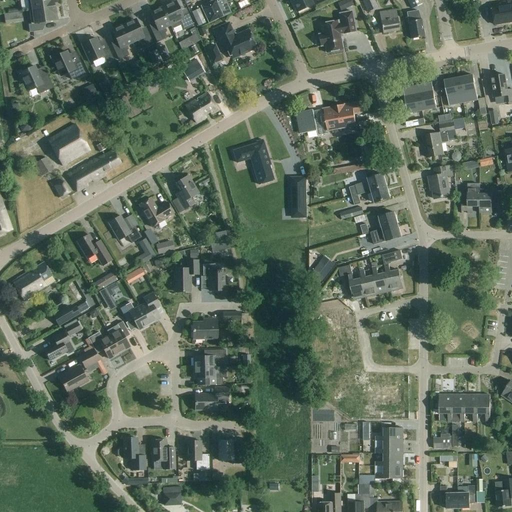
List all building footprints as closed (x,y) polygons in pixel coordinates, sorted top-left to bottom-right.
[(27,0),(29,11),(53,7),(52,0),(27,0)] [(168,5),(162,8),(170,25),(172,30),(181,26),(183,31),(194,26),(188,13),(182,16),(180,12),(176,2),(175,2),(174,0),(167,3),(168,5)] [(290,0),(296,13),(313,5),(310,0),(290,0)] [(342,12),(354,6),(351,0),(346,0),(338,4),(342,12)] [(362,0),(368,13),(378,9),(373,0),(362,0)] [(422,5),(419,0),(406,0),(412,10),(422,5)] [(210,23),(222,17),(215,1),(203,7),(210,23)] [(494,25),(511,22),(511,1),(491,5),(494,25)] [(323,14),(337,8),(336,4),(321,10),(323,14)] [(53,7),(29,11),(31,25),(28,25),(29,33),(42,31),(41,23),(56,21),(53,7)] [(170,25),(162,8),(150,14),(155,24),(157,28),(151,30),(157,43),(167,38),(165,33),(167,32),(165,28),(170,25)] [(396,18),(394,10),(381,13),(382,20),(381,20),(383,34),(399,30),(397,17),(396,18)] [(419,12),(418,12),(418,11),(406,13),(408,22),(407,22),(410,39),(424,37),(421,20),(419,12)] [(343,50),(340,38),(341,37),(343,34),(343,33),(355,31),(351,12),(339,14),(340,21),(320,25),(322,34),(318,35),(320,47),(324,46),(325,53),(343,50)] [(136,20),(124,26),(132,43),(137,41),(139,45),(141,44),(143,49),(153,45),(148,32),(142,34),(140,30),(136,20)] [(237,36),(234,35),(228,24),(213,31),(224,54),(229,51),(232,58),(239,55),(240,56),(256,48),(248,31),(246,32),(245,31),(241,33),(240,35),(237,36)] [(132,43),(124,26),(112,31),(116,41),(118,45),(113,48),(119,60),(129,56),(127,50),(128,50),(127,45),(132,43)] [(103,57),(106,64),(113,60),(107,48),(101,51),(97,43),(95,38),(81,45),(90,63),(103,57)] [(205,47),(212,63),(222,59),(215,43),(205,47)] [(0,48),(0,55),(11,51),(9,46),(0,48)] [(157,50),(153,52),(157,62),(162,60),(157,50)] [(71,60),(67,51),(58,56),(57,54),(50,57),(54,65),(54,64),(60,78),(69,74),(72,80),(85,73),(78,57),(71,60)] [(180,64),(172,68),(174,73),(182,68),(180,64)] [(190,83),(205,74),(199,64),(184,73),(190,83)] [(53,88),(47,74),(39,78),(36,71),(34,67),(20,73),(28,91),(36,88),(39,94),(53,88)] [(137,69),(135,70),(137,76),(145,72),(142,67),(137,69)] [(469,76),(467,76),(463,77),(459,78),(463,99),(464,103),(478,100),(474,75),(469,76)] [(511,90),(507,91),(505,75),(489,78),(493,99),(504,97),(505,103),(511,102),(511,90)] [(456,79),(451,80),(448,80),(445,81),(449,106),(464,103),(463,99),(459,78),(456,79)] [(153,82),(146,87),(149,91),(156,86),(153,82)] [(432,83),(426,84),(422,85),(418,86),(422,107),(423,111),(437,108),(432,83)] [(92,85),(82,90),(86,98),(96,94),(92,85)] [(418,86),(410,88),(407,88),(403,89),(408,114),(423,111),(422,107),(418,86)] [(109,87),(102,90),(105,95),(112,92),(109,87)] [(218,111),(207,93),(197,99),(185,106),(196,124),(205,118),(203,116),(209,113),(210,115),(218,111)] [(360,102),(323,109),(323,110),(327,131),(357,125),(354,114),(362,113),(360,102)] [(313,110),(295,113),(300,134),(317,131),(313,111),(313,110)] [(323,110),(313,112),(318,135),(328,133),(327,131),(323,110)] [(492,125),(499,124),(497,111),(490,112),(492,125)] [(427,158),(443,155),(440,144),(457,141),(455,130),(466,129),(464,119),(439,124),(441,134),(423,137),(427,158)] [(22,127),(20,128),(22,132),(27,133),(29,132),(32,130),(33,127),(32,124),(26,122),(23,124),(22,127)] [(62,166),(90,151),(75,125),(47,140),(62,166)] [(271,166),(263,140),(256,143),(257,145),(233,152),(236,164),(249,160),(257,187),(272,183),(267,167),(271,166)] [(100,153),(106,150),(102,143),(97,147),(100,153)] [(503,168),(502,150),(489,151),(491,169),(503,168)] [(120,163),(113,151),(95,162),(94,160),(67,176),(77,193),(88,187),(86,184),(91,180),(93,184),(105,177),(102,173),(120,163)] [(462,156),(460,154),(458,152),(456,152),(453,153),(452,155),(452,158),(453,160),(455,162),(458,162),(460,161),(462,159),(462,156)] [(40,177),(53,171),(46,158),(34,165),(40,177)] [(17,167),(22,179),(30,175),(25,164),(17,167)] [(349,166),(333,169),(335,175),(351,172),(350,171),(349,166)] [(450,197),(446,178),(452,177),(450,166),(434,169),(436,177),(429,178),(430,187),(432,187),(434,200),(450,197)] [(371,190),(387,186),(384,174),(368,178),(371,190)] [(59,199),(71,192),(62,176),(49,184),(59,199)] [(180,192),(175,196),(177,199),(184,211),(193,205),(201,200),(198,194),(187,177),(175,184),(180,192)] [(387,186),(371,190),(374,203),(391,198),(387,186)] [(350,189),(352,196),(358,194),(356,187),(350,189)] [(293,202),(293,209),(294,209),(297,209),(304,209),(305,209),(307,209),(307,202),(307,190),(307,188),(305,188),(301,188),(295,188),(293,188),(293,202)] [(479,189),(479,208),(479,214),(492,214),(492,207),(498,207),(498,201),(501,201),(504,199),(504,190),(498,190),(498,188),(487,188),(487,195),(480,195),(480,189),(479,189)] [(479,208),(479,189),(467,189),(467,196),(461,196),(461,212),(468,212),(468,214),(472,214),(472,208),(479,208)] [(358,194),(352,196),(353,198),(345,200),(347,207),(354,205),(354,206),(361,204),(358,194)] [(0,234),(12,230),(0,197),(0,234)] [(156,210),(150,199),(138,206),(151,228),(163,221),(173,214),(167,203),(156,210)] [(343,220),(364,214),(362,207),(341,213),(343,220)] [(382,229),(398,225),(394,213),(379,217),(382,229)] [(103,216),(90,220),(91,225),(105,221),(103,216)] [(129,231),(120,217),(108,224),(118,241),(126,237),(131,244),(141,238),(135,228),(129,231)] [(359,237),(364,236),(363,234),(370,233),(367,225),(361,226),(362,231),(358,232),(359,237)] [(398,225),(382,229),(386,241),(401,237),(398,225)] [(352,234),(352,226),(341,227),(342,250),(357,249),(356,233),(352,234)] [(220,241),(228,240),(226,232),(218,233),(220,241)] [(94,245),(88,236),(77,243),(87,260),(95,255),(102,267),(111,261),(99,242),(94,245)] [(156,256),(148,243),(141,248),(149,261),(156,256)] [(219,243),(211,245),(213,253),(221,251),(219,243)] [(164,244),(157,245),(159,254),(166,252),(164,244)] [(199,259),(199,251),(191,251),(191,259),(199,259)] [(174,293),(190,292),(189,276),(197,276),(197,262),(187,262),(187,270),(173,270),(174,293)] [(52,276),(44,263),(34,269),(36,272),(29,276),(28,273),(12,283),(23,302),(45,289),(41,283),(52,276)] [(331,272),(321,264),(313,275),(323,283),(331,272)] [(223,292),(223,271),(223,266),(221,265),(214,265),(202,265),(202,277),(209,277),(209,292),(223,292)] [(386,274),(391,292),(403,289),(399,271),(390,273),(389,265),(384,266),(386,274)] [(351,291),(353,301),(366,298),(362,279),(361,279),(353,282),(351,274),(349,266),(338,268),(340,277),(347,276),(349,283),(345,284),(346,292),(351,291)] [(140,268),(124,277),(128,284),(144,275),(140,268)] [(386,274),(378,276),(376,268),(372,269),(374,277),(378,295),(391,292),(386,274)] [(374,277),(366,278),(364,270),(359,271),(361,279),(362,279),(366,298),(378,295),(374,277)] [(169,293),(168,271),(156,271),(156,293),(169,293)] [(107,284),(113,281),(109,275),(104,278),(107,284)] [(90,309),(94,306),(78,279),(75,281),(86,300),(85,301),(90,309)] [(114,283),(105,288),(109,296),(114,293),(113,291),(117,288),(114,283)] [(102,301),(109,297),(106,291),(99,295),(102,301)] [(139,307),(149,325),(159,319),(154,310),(159,307),(152,294),(142,299),(145,304),(139,307)] [(125,298),(118,301),(121,307),(127,304),(125,298)] [(149,325),(139,307),(133,310),(129,304),(119,309),(128,325),(133,322),(138,331),(149,325)] [(51,315),(57,326),(79,313),(75,307),(70,310),(67,306),(51,315)] [(322,311),(325,325),(343,322),(340,308),(322,311)] [(242,321),(242,314),(242,313),(223,313),(223,322),(242,321)] [(192,340),(216,339),(216,320),(207,320),(207,323),(192,324),(192,340)] [(69,337),(82,330),(77,322),(65,329),(69,337)] [(108,336),(118,354),(129,348),(124,339),(123,337),(128,334),(121,322),(116,325),(107,331),(109,335),(108,336)] [(345,335),(343,322),(325,325),(327,339),(345,335)] [(50,361),(66,352),(63,346),(68,343),(63,332),(52,338),(55,344),(43,350),(50,361)] [(108,360),(118,354),(108,336),(102,340),(98,333),(87,339),(91,346),(93,349),(95,352),(102,349),(103,350),(108,360)] [(348,349),(345,335),(327,339),(330,353),(348,349)] [(78,358),(84,370),(100,361),(97,355),(96,355),(93,349),(78,358)] [(350,363),(348,349),(330,353),(330,355),(332,367),(350,363)] [(193,368),(213,368),(213,362),(226,361),(226,351),(203,351),(203,357),(193,357),(193,368)] [(66,393),(87,381),(79,366),(69,371),(70,372),(58,378),(66,393)] [(222,386),(221,378),(219,378),(219,368),(213,368),(193,368),(193,380),(196,379),(197,386),(222,386)] [(511,381),(502,395),(511,402),(511,381)] [(361,403),(361,385),(347,385),(347,403),(359,403),(361,403)] [(375,403),(375,385),(361,385),(361,403),(363,403),(373,403),(375,403)] [(389,403),(389,385),(375,385),(375,403),(377,403),(387,403),(389,403)] [(389,385),(389,403),(391,403),(403,403),(403,385),(389,385)] [(194,411),(216,410),(215,404),(227,404),(227,388),(214,389),(214,395),(194,395),(194,411)] [(446,422),(451,422),(452,395),(439,395),(439,421),(446,421),(446,422)] [(452,395),(451,422),(464,422),(464,414),(464,395),(452,395)] [(477,414),(477,395),(464,395),(464,414),(472,414),(472,422),(477,422),(477,414)] [(477,395),(477,414),(486,414),(485,422),(489,422),(490,395),(477,395)] [(355,436),(366,436),(366,423),(355,423),(355,436)] [(384,441),(403,441),(403,428),(383,428),(383,437),(376,437),(376,441),(384,442),(384,441)] [(423,434),(424,449),(435,448),(434,433),(423,434)] [(441,449),(452,449),(452,438),(450,438),(441,438),(441,449)] [(137,446),(136,439),(122,439),(123,450),(120,450),(118,452),(118,456),(120,458),(123,458),(123,459),(130,459),(131,471),(145,470),(144,456),(145,456),(145,446),(137,446)] [(166,448),(165,440),(150,441),(151,462),(165,462),(165,470),(174,469),(173,447),(166,448)] [(241,464),(241,450),(241,449),(231,447),(231,441),(218,441),(218,461),(230,461),(230,465),(241,464)] [(403,454),(403,441),(384,441),(384,442),(384,450),(375,449),(375,454),(384,454),(403,454)] [(200,455),(200,442),(185,442),(186,461),(195,461),(195,471),(208,470),(208,455),(200,455)] [(403,466),(403,454),(384,454),(384,462),(375,462),(375,466),(384,467),(384,466),(403,466)] [(340,457),(324,455),(324,463),(339,465),(340,457)] [(428,462),(428,470),(439,471),(440,462),(428,462)] [(403,466),(384,466),(384,467),(384,475),(375,475),(375,478),(392,479),(403,479),(403,466)] [(497,508),(511,506),(510,493),(511,493),(511,478),(503,479),(504,490),(495,491),(497,508)] [(477,480),(477,504),(485,504),(485,492),(484,492),(484,480),(477,480)] [(363,511),(363,509),(369,509),(369,498),(369,486),(358,486),(358,495),(355,495),(355,503),(348,503),(348,511),(363,511)] [(458,493),(458,509),(469,509),(469,504),(474,504),(474,486),(468,486),(468,493),(458,493)] [(458,509),(458,493),(447,493),(446,487),(440,487),(440,505),(446,505),(447,509),(458,509)] [(172,494),(164,494),(164,506),(172,505),(172,494)] [(318,511),(341,511),(341,494),(329,494),(329,503),(318,503),(318,511)] [(369,509),(369,511),(401,511),(401,502),(377,502),(377,498),(369,498),(369,509)]
